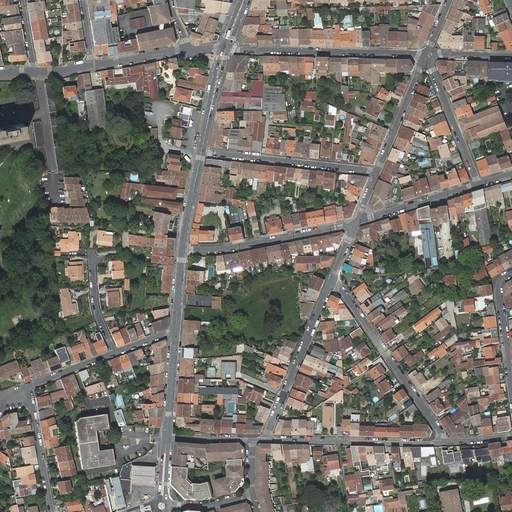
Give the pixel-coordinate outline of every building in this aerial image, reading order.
[(42,0),(41,0),(27,2),(28,12),(42,10),(44,10),(42,0)] [(110,20),(107,0),(86,0),(94,45),(107,43),(116,42),(119,42),(118,26),(111,27),(110,20)] [(114,0),(107,0),(110,20),(117,19),(115,8),(114,0)] [(175,0),(176,7),(191,9),(193,9),(193,7),(194,0),(175,0)] [(205,12),(220,14),(227,14),(231,3),(227,2),(216,1),(207,0),(202,0),(202,3),(205,3),(205,9),(200,8),(200,10),(204,10),(205,10),(205,12)] [(271,2),(271,0),(265,0),(254,0),(251,10),(267,10),(269,10),(269,6),(271,6),(271,2)] [(292,0),(277,0),(277,2),(278,2),(278,6),(278,9),(288,9),(289,9),(293,9),(292,0)] [(292,0),(293,9),(297,9),(299,9),(300,9),(300,7),(295,8),(295,3),(300,3),(300,0),(292,0)] [(455,0),(452,7),(468,14),(469,11),(467,10),(465,9),(464,11),(463,10),(466,3),(467,4),(468,2),(463,0),(455,0)] [(479,10),(482,17),(486,15),(485,13),(487,12),(492,10),(491,7),(492,7),(492,6),(491,3),(490,3),(489,3),(487,0),(478,0),(478,3),(478,6),(479,10)] [(68,11),(78,10),(77,2),(66,4),(68,11)] [(175,43),(172,28),(161,30),(162,27),(162,23),(169,21),(166,2),(152,5),(148,5),(152,24),(159,23),(159,30),(146,33),(136,35),(137,39),(139,49),(149,47),(175,43)] [(7,16),(7,17),(19,15),(17,3),(9,5),(0,6),(0,11),(6,11),(7,11),(7,7),(8,7),(10,15),(7,16)] [(428,5),(423,5),(421,5),(419,5),(419,8),(423,8),(422,11),(423,11),(436,16),(441,5),(436,5),(430,5),(428,5)] [(178,13),(186,14),(190,14),(197,15),(202,15),(208,18),(217,21),(223,23),(227,14),(220,14),(205,12),(205,10),(204,10),(200,10),(199,10),(193,9),(191,9),(176,7),(177,12),(178,13)] [(463,16),(467,17),(467,15),(470,16),(470,15),(468,14),(452,7),(448,19),(459,24),(463,26),(464,22),(461,21),(463,16)] [(496,18),(507,13),(506,9),(494,14),(495,15),(494,15),(496,18)] [(42,10),(28,12),(35,52),(47,51),(46,45),(44,46),(42,38),(46,38),(43,19),(42,10)] [(80,21),(78,10),(68,11),(66,12),(66,14),(61,15),(61,24),(80,21)] [(267,10),(251,10),(248,18),(265,17),(267,17),(269,17),(269,14),(267,14),(265,14),(265,11),(267,11),(267,10)] [(436,16),(423,11),(423,12),(419,21),(408,18),(408,28),(407,48),(411,48),(420,48),(424,46),(426,39),(436,16)] [(496,26),(510,20),(507,13),(496,18),(497,23),(495,24),(496,26)] [(7,17),(3,18),(4,21),(3,21),(3,25),(4,25),(20,22),(19,15),(7,17)] [(198,28),(197,28),(203,31),(212,34),(212,33),(213,32),(217,21),(208,18),(202,15),(198,28)] [(143,16),(130,19),(132,29),(145,26),(143,16)] [(265,17),(248,18),(245,26),(260,25),(266,25),(266,23),(265,19),(265,17)] [(459,24),(448,19),(443,31),(452,35),(452,34),(453,31),(452,30),(454,25),(456,25),(458,27),(459,25),(459,24)] [(475,30),(483,30),(484,27),(484,19),(476,19),(473,19),(473,30),(475,30)] [(501,32),(511,27),(511,25),(510,20),(496,26),(496,28),(498,27),(499,31),(498,32),(498,33),(501,32)] [(80,21),(61,24),(61,26),(66,25),(67,30),(81,28),(80,21)] [(20,22),(4,25),(5,32),(21,29),(20,22)] [(243,33),(256,37),(257,36),(258,31),(260,25),(245,26),(243,33)] [(273,37),(273,32),(272,27),(272,25),(266,25),(260,25),(258,31),(265,31),(265,33),(269,33),(269,37),(273,37)] [(340,30),(340,25),(335,25),(336,29),(333,30),(334,46),(341,46),(340,30)] [(382,25),(380,25),(380,26),(380,43),(380,47),(389,47),(389,32),(389,30),(389,25),(388,25),(388,27),(382,27),(382,25)] [(291,45),(300,45),(299,31),(295,32),(295,29),(292,30),(292,26),(290,26),(290,29),(291,45)] [(372,43),(380,43),(380,26),(371,26),(371,30),(372,43)] [(399,47),(407,48),(408,28),(406,28),(406,30),(402,30),(402,27),(399,27),(399,32),(399,35),(399,47)] [(505,43),(511,39),(511,27),(501,32),(503,37),(503,38),(505,43)] [(67,30),(61,31),(61,34),(61,44),(69,43),(83,40),(81,28),(67,30)] [(196,44),(217,40),(219,35),(214,33),(214,32),(213,32),(212,33),(212,34),(203,31),(197,28),(196,33),(199,35),(196,44)] [(326,28),(325,28),(325,30),(326,36),(326,46),(334,46),(333,30),(328,30),(328,28),(326,28)] [(464,49),(475,49),(475,38),(475,36),(475,31),(472,31),(472,35),(468,35),(468,29),(465,29),(465,28),(464,28),(464,34),(464,36),(464,49)] [(6,45),(8,44),(24,42),(21,29),(5,32),(4,32),(5,39),(6,45)] [(274,44),(281,44),(280,30),(278,29),(278,30),(274,31),(274,32),(273,32),(273,37),(274,44)] [(281,44),(291,45),(290,29),(288,29),(280,30),(281,44)] [(326,46),(326,36),(313,36),(313,30),(312,29),(310,29),(310,30),(311,45),(326,46)] [(300,45),(311,45),(310,30),(307,30),(307,33),(302,33),(302,30),(299,31),(300,45)] [(342,30),(340,30),(341,46),(350,46),(349,31),(342,32),(342,30)] [(357,46),(363,47),(363,45),(362,30),(355,30),(357,46)] [(363,47),(372,47),(372,43),(371,30),(362,30),(363,45),(363,47)] [(192,42),(195,44),(196,44),(199,35),(196,33),(190,31),(189,35),(192,42)] [(452,35),(443,31),(438,42),(442,48),(452,49),(452,36),(452,35)] [(389,47),(399,47),(399,35),(392,35),(392,32),(389,32),(389,47)] [(239,43),(259,44),(259,39),(256,37),(243,33),(239,43)] [(259,44),(274,44),(273,37),(269,37),(257,36),(256,37),(259,39),(259,44)] [(452,49),(464,49),(464,36),(462,36),(462,38),(456,37),(456,36),(452,36),(452,49)] [(475,49),(485,49),(485,38),(483,38),(483,40),(482,40),(482,38),(482,36),(476,36),(476,38),(475,38),(475,49)] [(137,39),(126,40),(128,51),(139,49),(137,39)] [(69,43),(70,52),(85,51),(83,40),(69,43)] [(126,40),(119,42),(116,42),(116,46),(118,53),(128,51),(126,40)] [(8,53),(9,55),(26,54),(24,42),(8,44),(9,46),(12,45),(13,52),(8,53)] [(107,43),(94,45),(95,50),(96,50),(102,49),(103,52),(96,53),(95,53),(96,54),(98,54),(108,53),(108,47),(107,43)] [(47,51),(35,52),(37,63),(40,65),(50,65),(50,61),(49,60),(51,59),(50,54),(48,54),(48,51),(47,51)] [(228,72),(245,73),(245,66),(248,66),(248,60),(248,56),(234,56),(228,72)] [(282,71),(279,57),(265,56),(264,65),(264,70),(267,70),(282,71)] [(177,67),(176,57),(165,59),(167,68),(172,66),(172,69),(177,67)] [(289,57),(279,57),(282,71),(289,70),(290,70),(289,57)] [(291,74),(306,74),(306,57),(298,57),(289,57),(290,70),(291,73),(291,74)] [(314,58),(306,57),(306,74),(306,76),(306,80),(311,80),(311,76),(310,76),(310,71),(311,69),(315,69),(314,58)] [(330,58),(317,58),(317,74),(321,74),(321,71),(328,71),(328,74),(330,74),(330,71),(330,58)] [(342,58),(330,58),(330,71),(338,71),(342,71),(342,58)] [(349,76),(360,76),(360,59),(349,58),(349,72),(349,74),(349,76)] [(360,59),(360,76),(372,76),(373,59),(360,59)] [(372,76),(372,85),(380,85),(380,72),(386,72),(386,59),(373,59),(372,76)] [(386,59),(386,72),(386,74),(388,74),(398,75),(398,73),(398,60),(386,59)] [(411,60),(398,60),(398,73),(400,73),(400,70),(411,71),(411,73),(412,73),(415,67),(411,60)] [(142,77),(141,91),(150,91),(149,98),(157,98),(155,69),(154,61),(141,64),(142,77)] [(447,72),(447,71),(448,61),(438,61),(437,64),(440,72),(442,72),(447,72)] [(442,77),(444,81),(455,76),(455,73),(455,72),(455,61),(448,61),(447,71),(449,71),(449,74),(442,77)] [(481,72),(481,62),(467,61),(467,71),(467,74),(467,75),(474,75),(474,74),(481,74),(481,72)] [(489,72),(489,81),(500,81),(500,82),(506,82),(510,82),(511,82),(511,63),(511,64),(510,62),(508,62),(494,62),(493,64),(490,63),(489,69),(491,69),(491,72),(489,72)] [(100,71),(103,79),(104,79),(106,79),(106,84),(109,84),(109,85),(128,84),(128,82),(135,81),(135,85),(136,90),(141,91),(142,77),(141,64),(121,68),(123,76),(113,77),(112,69),(103,70),(100,71)] [(207,76),(209,70),(195,67),(190,67),(189,72),(207,76)] [(206,84),(207,76),(189,72),(188,77),(193,79),(193,81),(206,84)] [(86,99),(90,130),(107,127),(103,87),(91,90),(88,73),(83,74),(85,85),(86,99)] [(455,76),(455,79),(461,79),(461,82),(458,82),(461,87),(462,86),(465,85),(465,82),(467,82),(467,79),(467,75),(467,74),(455,73),(455,76)] [(455,76),(444,81),(448,92),(450,91),(461,87),(458,82),(458,80),(455,81),(455,80),(455,79),(455,76)] [(194,89),(204,91),(205,88),(206,84),(193,81),(179,78),(177,85),(194,89)] [(270,111),(275,111),(287,111),(285,94),(282,94),(281,94),(264,93),(264,84),(264,81),(253,80),(252,91),(252,93),(250,92),(242,92),(240,92),(223,91),(221,102),(233,102),(245,103),(246,112),(255,111),(263,111),(268,111),(270,111)] [(226,80),(223,91),(240,92),(242,92),(242,80),(226,80)] [(37,101),(34,83),(27,83),(29,96),(29,102),(37,101)] [(52,83),(45,83),(57,172),(63,171),(65,171),(57,112),(53,85),(52,83)] [(74,84),(61,85),(61,97),(75,96),(75,91),(79,90),(78,85),(78,86),(74,86),(74,84)] [(264,93),(281,94),(282,87),(264,84),(264,93)] [(430,89),(420,85),(416,94),(426,98),(430,89)] [(169,101),(177,103),(178,100),(189,103),(192,91),(175,86),(175,89),(173,98),(170,97),(169,101)] [(461,87),(450,91),(453,97),(464,93),(467,92),(467,90),(464,91),(462,86),(461,87)] [(390,93),(390,91),(382,88),(380,94),(377,93),(376,97),(378,98),(386,101),(390,93)] [(348,95),(344,92),(342,104),(348,105),(349,97),(354,98),(354,94),(348,95)] [(450,98),(453,104),(465,99),(467,99),(465,95),(464,93),(453,97),(450,98)] [(416,94),(414,100),(426,106),(428,102),(426,102),(428,99),(426,98),(416,94)] [(371,104),(368,111),(367,113),(378,118),(380,113),(379,112),(381,107),(382,108),(385,103),(374,98),(372,97),(371,99),(373,100),(371,104)] [(453,104),(455,110),(469,105),(472,104),(471,102),(467,104),(465,99),(453,104)] [(411,106),(425,112),(426,113),(426,111),(425,110),(427,106),(426,106),(414,100),(411,106)] [(434,110),(441,107),(439,101),(433,103),(434,107),(433,108),(434,110)] [(221,102),(218,112),(233,112),(233,110),(233,105),(233,102),(221,102)] [(302,102),(301,110),(316,112),(316,108),(316,103),(312,103),(309,102),(305,102),(302,102)] [(191,106),(181,104),(179,112),(177,120),(172,119),(171,124),(179,125),(179,127),(171,126),(169,136),(179,139),(182,129),(184,129),(185,127),(186,127),(191,106)] [(330,105),(327,104),(326,111),(330,111),(337,112),(337,108),(330,105)] [(458,117),(459,121),(466,118),(465,116),(465,114),(468,113),(468,115),(469,117),(474,115),(472,112),(471,112),(469,108),(470,108),(470,107),(469,105),(455,110),(458,117)] [(420,118),(423,120),(424,118),(423,117),(425,112),(411,106),(408,113),(420,118)] [(478,139),(489,135),(499,131),(507,128),(498,106),(492,109),(474,115),(469,117),(466,118),(459,121),(464,132),(468,143),(478,139)] [(262,147),(266,118),(266,116),(263,116),(263,111),(255,111),(246,112),(245,112),(245,120),(248,120),(247,129),(241,129),(231,129),(214,130),(210,147),(239,150),(252,151),(261,152),(262,152),(262,147)] [(218,112),(216,121),(231,121),(233,121),(236,121),(235,112),(233,112),(218,112)] [(336,118),(337,113),(334,112),(334,116),(327,115),(326,125),(334,126),(335,118),(336,118)] [(347,123),(346,122),(345,136),(344,143),(349,143),(350,139),(348,138),(350,129),(351,130),(352,123),(351,123),(352,122),(350,121),(351,118),(354,119),(354,116),(348,113),(347,123)] [(417,124),(418,123),(420,118),(408,113),(405,119),(417,124)] [(446,121),(443,113),(431,119),(433,124),(427,126),(427,127),(427,128),(430,127),(446,121)] [(414,131),(417,124),(405,119),(403,126),(414,131)] [(37,155),(39,172),(47,172),(40,121),(32,122),(37,155)] [(216,121),(214,130),(231,129),(231,122),(231,121),(216,121)] [(451,134),(446,121),(430,127),(431,130),(434,128),(437,136),(433,138),(433,139),(436,140),(439,138),(438,136),(445,133),(446,136),(451,134)] [(386,136),(389,129),(379,126),(371,122),(369,128),(371,130),(372,130),(386,136)] [(0,141),(25,136),(23,124),(9,126),(9,129),(3,130),(2,127),(0,127),(0,141)] [(427,140),(426,136),(414,131),(403,126),(398,137),(409,141),(408,143),(412,144),(428,151),(429,150),(427,140)] [(511,139),(507,128),(499,131),(508,153),(510,152),(511,151),(511,139)] [(383,142),(386,136),(372,130),(372,131),(369,136),(371,137),(383,142)] [(266,153),(273,154),(275,136),(273,135),(273,138),(271,138),(271,142),(267,141),(267,148),(266,153)] [(273,154),(280,154),(282,142),(279,141),(279,136),(275,136),(273,154)] [(380,149),(383,142),(371,137),(369,136),(367,141),(366,143),(369,144),(380,149)] [(436,140),(433,139),(426,136),(427,140),(429,139),(432,150),(439,149),(438,146),(442,145),(440,138),(439,138),(436,140)] [(409,141),(398,137),(393,148),(405,153),(408,154),(412,144),(408,143),(409,141)] [(287,155),(294,156),(295,142),(295,141),(290,140),(290,141),(289,141),(288,142),(287,155)] [(321,156),(330,158),(331,147),(331,144),(325,143),(325,141),(323,141),(322,146),(321,156)] [(280,154),(287,155),(288,142),(282,142),(280,154)] [(302,157),(303,144),(303,143),(298,143),(295,142),(294,156),(302,157)] [(378,155),(380,149),(369,144),(366,143),(364,142),(361,148),(364,149),(366,150),(378,155)] [(338,160),(342,160),(343,154),(343,149),(343,146),(344,144),(344,143),(340,143),(339,146),(333,145),(333,150),(333,151),(332,160),(336,161),(337,151),(339,151),(338,160)] [(310,158),(312,144),(303,144),(302,157),(310,158)] [(310,158),(319,159),(321,145),(312,144),(310,158)] [(443,147),(442,145),(438,146),(439,149),(442,159),(446,158),(451,156),(450,153),(448,154),(447,154),(448,155),(446,156),(443,147)] [(393,148),(389,160),(401,164),(402,162),(405,155),(405,153),(393,148)] [(374,165),(378,155),(366,150),(364,149),(363,152),(358,163),(374,165)] [(462,161),(459,153),(451,156),(452,158),(454,164),(462,161)] [(168,170),(177,170),(179,162),(176,161),(177,156),(166,154),(165,161),(166,161),(166,163),(169,163),(168,170)] [(498,159),(496,155),(486,158),(488,163),(492,174),(503,170),(498,159)] [(498,159),(503,170),(511,167),(511,162),(509,156),(508,156),(499,159),(498,159)] [(208,159),(206,167),(232,170),(231,175),(238,176),(239,163),(233,162),(208,159)] [(436,162),(438,167),(445,165),(443,162),(442,159),(437,159),(435,159),(436,161),(436,162)] [(482,177),(492,174),(488,163),(487,164),(486,162),(484,163),(483,159),(479,161),(478,161),(476,162),(482,177)] [(407,170),(408,167),(403,165),(401,164),(389,160),(384,171),(394,175),(396,176),(398,177),(399,178),(401,175),(399,174),(397,174),(400,166),(402,167),(407,170)] [(238,176),(231,175),(231,180),(242,181),(242,178),(244,163),(239,163),(238,176)] [(256,164),(244,163),(242,178),(254,180),(256,165),(256,164)] [(256,165),(254,180),(253,186),(258,187),(258,181),(267,182),(267,181),(268,166),(262,165),(256,164),(256,165)] [(276,167),(268,166),(267,181),(274,181),(275,179),(276,167)] [(206,167),(205,172),(222,174),(229,175),(231,175),(232,170),(206,167)] [(289,168),(276,167),(275,179),(274,181),(287,182),(287,180),(289,168)] [(452,186),(461,183),(457,172),(456,168),(453,169),(454,170),(449,172),(447,167),(445,167),(447,173),(449,180),(452,186)] [(296,169),(289,168),(287,180),(292,181),(295,181),(296,169)] [(303,170),(296,169),(295,181),(296,181),(302,182),(303,170)] [(470,180),(465,169),(459,171),(457,172),(461,183),(470,180)] [(180,186),(184,187),(188,170),(177,170),(168,170),(157,171),(155,171),(155,179),(163,179),(171,179),(171,187),(181,188),(180,186)] [(311,171),(303,170),(302,182),(302,184),(309,185),(309,184),(311,171)] [(318,171),(311,171),(309,184),(309,185),(309,186),(317,187),(317,186),(317,184),(318,171)] [(325,172),(318,171),(317,184),(322,185),(322,183),(324,183),(325,172)] [(390,184),(394,175),(384,171),(380,180),(390,184)] [(205,172),(202,185),(216,186),(220,187),(222,174),(205,172)] [(336,173),(325,172),(324,183),(324,184),(327,185),(327,188),(327,191),(331,191),(332,189),(332,185),(335,186),(336,173)] [(369,177),(349,175),(348,180),(349,180),(349,183),(352,185),(363,189),(369,177)] [(374,210),(404,201),(402,191),(400,184),(399,179),(399,178),(398,177),(396,176),(394,175),(390,184),(391,184),(384,201),(380,197),(374,194),(369,206),(374,210)] [(412,181),(411,175),(399,178),(399,179),(400,184),(402,183),(410,181),(412,181)] [(432,192),(443,189),(438,177),(438,175),(429,178),(429,180),(428,180),(432,192)] [(443,189),(452,186),(449,180),(446,181),(444,175),(438,177),(443,189)] [(76,176),(63,176),(63,184),(65,184),(65,191),(67,191),(67,198),(69,198),(69,205),(83,205),(82,198),(81,198),(81,191),(78,191),(78,184),(77,184),(76,176)] [(424,195),(432,192),(428,180),(427,178),(420,180),(420,181),(424,195)] [(380,180),(374,194),(380,197),(384,201),(391,184),(390,184),(380,180)] [(132,186),(133,183),(123,181),(119,200),(126,200),(129,185),(131,185),(132,186)] [(417,197),(424,195),(420,181),(413,183),(413,185),(414,187),(417,197)] [(184,189),(181,188),(171,187),(133,183),(132,186),(141,187),(143,187),(141,194),(174,198),(175,192),(183,193),(184,189)] [(486,203),(488,203),(502,200),(504,200),(501,184),(484,189),(486,203)] [(200,195),(199,200),(216,202),(217,197),(215,197),(215,194),(212,194),(213,189),(215,189),(216,186),(202,185),(200,195)] [(361,196),(363,189),(352,185),(350,189),(349,191),(350,191),(358,195),(361,196)] [(228,187),(227,187),(226,194),(228,194),(228,198),(233,199),(234,195),(235,188),(228,187)] [(404,201),(417,197),(414,187),(403,190),(402,191),(404,201)] [(480,245),(492,241),(487,208),(486,203),(484,189),(472,193),(474,205),(480,243),(480,245)] [(356,199),(358,195),(350,191),(347,198),(346,200),(351,201),(352,202),(354,203),(356,199)] [(474,205),(472,193),(463,196),(464,208),(465,210),(467,209),(467,207),(474,205)] [(464,208),(463,196),(455,198),(458,213),(463,212),(465,212),(465,210),(464,208)] [(180,208),(181,203),(142,198),(141,204),(162,206),(168,207),(169,207),(180,208)] [(458,213),(455,198),(448,200),(449,206),(450,217),(458,216),(458,213)] [(247,201),(245,201),(246,207),(249,207),(249,209),(248,209),(250,217),(252,217),(253,224),(256,237),(261,236),(254,202),(248,203),(247,201)] [(351,218),(357,204),(354,203),(352,202),(350,203),(349,203),(342,204),(342,207),(345,219),(351,218)] [(196,213),(196,215),(202,216),(205,204),(198,203),(196,213)] [(326,207),(324,208),(324,210),(326,223),(338,220),(336,208),(335,206),(332,206),(332,210),(327,211),(326,207)] [(432,269),(439,268),(434,228),(433,225),(431,211),(430,206),(418,210),(421,232),(421,236),(426,268),(432,269)] [(451,220),(450,217),(449,206),(444,207),(444,208),(440,208),(440,209),(436,209),(436,210),(431,211),(433,225),(437,225),(437,224),(442,223),(446,222),(446,221),(451,220)] [(56,207),(48,208),(50,221),(57,220),(58,221),(65,220),(65,221),(68,221),(72,221),(76,221),(79,221),(88,220),(85,207),(77,208),(70,209),(70,208),(63,209),(63,207),(56,208),(56,207)] [(338,220),(345,219),(342,207),(336,208),(338,220)] [(155,232),(165,234),(167,228),(171,229),(172,223),(168,222),(170,214),(152,210),(151,214),(153,215),(149,231),(155,232)] [(321,210),(317,211),(319,224),(326,223),(324,210),(321,210)] [(409,233),(411,245),(414,245),(413,236),(413,232),(421,232),(418,210),(406,213),(408,229),(409,233)] [(319,224),(317,211),(308,213),(307,213),(309,226),(319,224)] [(307,213),(299,214),(300,216),(302,228),(309,226),(307,213)] [(403,231),(408,229),(406,213),(399,216),(400,219),(390,222),(393,232),(401,229),(402,231),(403,231)] [(298,214),(292,215),(295,229),(302,228),(300,216),(298,216),(298,214)] [(191,244),(199,244),(199,240),(209,240),(214,241),(215,231),(200,230),(201,224),(200,224),(202,216),(196,215),(196,216),(194,223),(194,226),(193,230),(191,244)] [(292,215),(284,216),(287,231),(295,229),(292,215)] [(269,234),(284,231),(281,219),(280,219),(279,216),(267,219),(268,222),(266,222),(269,234)] [(391,235),(394,234),(393,232),(390,222),(389,219),(382,221),(383,231),(384,232),(385,232),(385,234),(390,232),(391,235)] [(377,231),(383,231),(382,221),(370,225),(372,239),(372,241),(373,241),(373,239),(378,239),(377,231)] [(229,229),(232,242),(245,239),(242,227),(241,222),(239,222),(240,227),(229,229)] [(372,239),(370,225),(360,227),(356,238),(362,240),(365,240),(372,239)] [(68,247),(77,247),(77,239),(77,236),(74,236),(74,231),(68,231),(68,239),(60,239),(60,249),(68,249),(68,247)] [(97,244),(112,245),(112,236),(105,235),(105,232),(97,231),(97,244)] [(165,237),(165,234),(155,232),(154,238),(128,234),(129,245),(148,246),(164,247),(165,237)] [(343,232),(331,234),(333,243),(335,243),(340,245),(345,234),(343,232)] [(333,243),(331,234),(325,236),(327,248),(334,247),(334,246),(333,243)] [(327,248),(325,236),(317,237),(320,249),(327,248)] [(173,250),(174,238),(165,237),(164,247),(164,249),(173,250)] [(320,249),(317,237),(310,239),(313,250),(320,249)] [(313,250),(310,239),(303,240),(305,251),(305,252),(309,251),(313,250)] [(305,251),(303,240),(296,242),(298,253),(305,251)] [(298,253),(296,242),(288,243),(291,254),(298,253)] [(283,258),(284,260),(291,258),(291,254),(288,243),(281,245),(283,258)] [(369,251),(370,249),(367,248),(358,244),(356,249),(365,253),(366,250),(369,251)] [(489,254),(495,250),(492,244),(485,247),(488,252),(489,254)] [(279,263),(282,262),(282,258),(283,258),(281,245),(274,246),(276,259),(278,259),(279,263)] [(172,265),(173,250),(164,249),(164,247),(148,246),(148,248),(153,248),(151,263),(157,263),(157,268),(162,269),(163,268),(171,269),(172,265)] [(269,261),(270,266),(272,266),(271,260),(275,260),(275,262),(277,262),(276,259),(274,246),(266,248),(269,261)] [(478,251),(480,256),(488,252),(485,247),(478,251)] [(268,261),(269,261),(266,248),(259,249),(262,262),(263,262),(265,262),(268,261)] [(251,250),(254,264),(260,263),(262,262),(259,249),(251,250)] [(356,249),(354,255),(363,258),(364,256),(365,253),(356,249)] [(252,267),(255,266),(255,265),(254,264),(251,250),(246,252),(249,266),(252,265),(252,267)] [(250,268),(249,266),(246,252),(239,253),(242,267),(242,268),(242,270),(250,268)] [(232,254),(234,268),(242,267),(239,253),(232,254)] [(505,253),(498,257),(499,259),(505,269),(511,266),(505,253)] [(226,270),(234,268),(232,254),(224,255),(226,270)] [(225,272),(227,271),(226,270),(224,255),(218,256),(218,270),(218,272),(220,272),(220,270),(225,270),(225,272)] [(354,255),(352,260),(360,263),(364,264),(365,264),(367,259),(365,259),(363,258),(354,255)] [(331,266),(335,256),(328,256),(322,256),(314,256),(309,256),(306,256),(298,256),(297,256),(297,264),(295,263),(295,264),(294,264),(293,267),(293,269),(294,269),(297,270),(298,270),(309,270),(310,270),(315,270),(321,269),(321,267),(331,266)] [(499,259),(494,262),(494,264),(499,272),(505,269),(499,259)] [(113,271),(112,271),(111,271),(112,279),(124,278),(122,260),(111,261),(112,268),(113,268),(113,271)] [(367,271),(368,265),(365,264),(364,264),(360,263),(352,260),(350,265),(358,269),(360,269),(364,270),(367,271)] [(80,265),(82,265),(82,261),(70,261),(70,266),(68,266),(69,277),(71,276),(71,281),(83,281),(83,273),(80,273),(80,265)] [(485,264),(492,277),(499,272),(494,264),(490,266),(487,262),(485,264)] [(358,269),(350,265),(346,263),(343,269),(352,272),(353,270),(359,272),(360,269),(358,269)] [(475,281),(487,276),(484,267),(471,272),(475,281)] [(197,280),(204,282),(205,272),(189,270),(188,279),(195,280),(196,280),(197,280)] [(161,284),(170,284),(171,274),(162,273),(161,284)] [(315,275),(310,288),(320,292),(325,279),(315,275)] [(455,276),(445,276),(445,277),(446,281),(446,290),(455,289),(455,285),(456,285),(455,276)] [(188,279),(187,294),(196,295),(195,295),(195,294),(194,294),(195,284),(196,280),(195,280),(188,279)] [(424,288),(417,279),(414,281),(409,284),(416,293),(424,288)] [(354,291),(362,303),(370,296),(366,290),(368,288),(365,283),(354,291)] [(160,291),(169,292),(170,284),(161,284),(160,291)] [(482,297),(493,295),(492,285),(479,287),(479,290),(481,290),(482,297)] [(304,296),(303,295),(303,299),(308,300),(316,302),(320,292),(310,288),(307,294),(305,293),(304,296)] [(107,289),(107,297),(109,297),(109,300),(107,300),(108,307),(119,306),(117,289),(107,289)] [(394,298),(397,303),(408,295),(405,290),(394,298)] [(61,293),(64,315),(77,312),(75,303),(71,304),(70,292),(61,293)] [(341,299),(332,295),(326,311),(333,310),(334,307),(337,308),(341,299)] [(375,295),(361,306),(364,310),(378,300),(379,299),(375,295)] [(222,297),(213,296),(213,308),(222,309),(222,297)] [(301,316),(310,316),(316,302),(308,300),(307,303),(307,305),(301,304),(301,316)] [(378,300),(364,310),(368,316),(378,308),(382,305),(378,300)] [(453,330),(454,335),(457,334),(458,334),(453,310),(455,309),(453,300),(447,301),(448,307),(449,312),(450,317),(452,324),(453,330)] [(459,313),(474,311),(473,300),(461,302),(462,305),(460,305),(461,309),(458,310),(459,313)] [(388,311),(391,315),(403,306),(404,306),(401,302),(388,311)] [(385,330),(386,331),(391,328),(397,323),(394,319),(406,310),(403,306),(391,315),(380,323),(385,330)] [(155,321),(167,316),(168,308),(164,309),(154,310),(151,310),(155,321)] [(378,308),(368,316),(374,325),(385,316),(382,312),(381,313),(380,312),(378,308)] [(336,310),(334,310),(335,315),(340,315),(341,320),(355,319),(348,309),(336,310)] [(438,313),(435,309),(428,314),(428,315),(415,324),(421,332),(428,327),(425,322),(438,313)] [(486,330),(497,328),(495,310),(488,311),(487,311),(488,316),(484,316),(486,330)] [(142,312),(135,313),(138,321),(144,319),(142,312)] [(150,331),(151,334),(166,328),(167,316),(155,321),(149,323),(151,326),(153,330),(150,331)] [(436,323),(441,330),(449,325),(446,320),(444,317),(436,323)] [(200,322),(185,320),(184,328),(199,330),(200,322)] [(334,321),(321,323),(318,330),(323,330),(324,339),(335,338),(334,329),(335,329),(334,321)] [(137,339),(144,337),(142,330),(140,326),(139,323),(131,325),(137,339)] [(437,341),(453,330),(452,324),(434,337),(437,341)] [(124,326),(125,328),(130,342),(137,339),(131,325),(129,326),(128,325),(124,326)] [(109,329),(117,347),(124,344),(119,330),(117,326),(109,329)] [(363,331),(360,327),(353,331),(355,335),(363,331)] [(125,328),(119,330),(124,344),(130,342),(125,328)] [(381,335),(387,343),(397,336),(396,334),(394,336),(390,331),(392,329),(391,328),(386,331),(381,335)] [(474,334),(475,341),(476,340),(485,339),(499,337),(497,328),(486,330),(482,330),(483,334),(478,335),(478,334),(474,334)] [(85,340),(81,329),(76,331),(72,332),(63,333),(66,339),(73,336),(74,339),(79,337),(80,342),(81,344),(81,345),(86,343),(85,340)] [(96,355),(107,351),(99,332),(95,334),(98,341),(92,343),(96,355)] [(199,333),(184,332),(183,348),(198,348),(199,333)] [(63,347),(68,360),(70,365),(75,363),(69,348),(66,339),(63,333),(58,334),(63,347)] [(454,336),(446,341),(447,342),(437,349),(436,348),(428,353),(431,357),(435,355),(435,356),(455,341),(454,336)] [(345,350),(354,346),(350,337),(341,341),(345,350)] [(153,349),(165,345),(166,340),(164,339),(151,344),(152,345),(153,349)] [(323,340),(324,344),(326,344),(326,350),(332,352),(338,351),(337,339),(331,339),(323,340)] [(279,348),(291,353),(294,345),(295,344),(286,340),(285,341),(283,346),(278,345),(277,347),(279,348)] [(460,366),(461,369),(502,363),(502,358),(494,359),(493,354),(496,353),(496,351),(498,351),(497,346),(484,348),(485,360),(473,362),(473,358),(467,359),(468,363),(462,363),(459,349),(475,347),(478,346),(477,340),(475,341),(459,343),(456,343),(456,344),(456,347),(459,358),(460,366)] [(27,343),(18,346),(20,351),(29,348),(27,343)] [(87,359),(91,357),(87,345),(86,343),(81,345),(81,344),(69,348),(75,363),(80,361),(77,353),(84,351),(87,359)] [(91,357),(96,355),(92,343),(91,344),(87,345),(91,357)] [(354,350),(360,359),(361,358),(362,359),(371,352),(364,343),(354,350)] [(165,353),(165,345),(153,349),(155,356),(165,353)] [(273,356),(245,345),(244,350),(266,359),(265,361),(271,363),(287,370),(290,363),(287,361),(273,356)] [(393,352),(399,361),(409,354),(403,345),(399,348),(393,352)] [(18,346),(11,349),(14,356),(21,354),(20,351),(18,346)] [(329,352),(315,346),(312,354),(327,361),(328,358),(327,358),(329,352)] [(63,347),(54,350),(56,356),(59,364),(68,360),(63,347)] [(279,348),(277,347),(273,356),(287,361),(291,353),(279,348)] [(454,361),(459,358),(456,347),(455,347),(450,351),(454,357),(451,358),(453,362),(454,361)] [(141,348),(134,351),(137,359),(144,356),(141,348)] [(198,348),(183,348),(182,358),(195,359),(197,358),(198,358),(199,348),(198,348)] [(134,351),(127,353),(131,364),(138,362),(137,359),(134,351)] [(424,354),(421,351),(417,354),(413,357),(412,356),(411,355),(405,359),(410,366),(426,355),(425,354),(424,354)] [(118,356),(123,369),(131,366),(131,364),(127,353),(118,356)] [(164,361),(165,353),(155,356),(152,357),(155,363),(164,361)] [(343,381),(344,381),(344,377),(343,369),(308,354),(304,364),(321,372),(326,374),(334,377),(343,381)] [(46,362),(50,373),(61,368),(59,364),(56,356),(45,361),(46,362)] [(109,360),(114,373),(123,369),(118,356),(109,360)] [(375,366),(384,360),(381,357),(373,363),(375,366)] [(195,359),(182,358),(181,367),(195,367),(195,360),(196,360),(197,358),(195,359)] [(358,370),(361,374),(367,369),(365,366),(371,362),(368,358),(353,369),(355,373),(358,370)] [(39,359),(35,361),(41,376),(50,373),(46,362),(41,363),(39,359)] [(108,389),(118,385),(114,373),(109,360),(104,362),(107,369),(110,368),(111,371),(110,371),(110,372),(111,374),(106,376),(104,377),(108,389)] [(19,370),(16,361),(0,367),(1,369),(0,369),(0,380),(6,379),(5,376),(7,375),(20,371),(19,370)] [(27,369),(31,380),(41,376),(35,361),(30,363),(31,367),(27,369)] [(150,376),(164,372),(164,361),(155,363),(150,365),(150,376)] [(284,378),(287,370),(271,363),(271,364),(269,367),(270,368),(268,373),(274,375),(275,374),(284,378)] [(321,372),(304,364),(301,370),(312,375),(312,374),(313,372),(316,373),(320,374),(321,372)] [(369,371),(366,373),(367,375),(371,373),(376,380),(386,372),(381,364),(370,371),(369,371)] [(20,371),(24,382),(31,380),(27,369),(26,367),(19,370),(20,371)] [(195,367),(181,367),(180,379),(200,379),(205,379),(205,376),(194,376),(195,367)] [(479,371),(480,377),(486,376),(499,375),(498,368),(491,368),(489,369),(489,368),(479,369),(479,371)] [(86,369),(78,372),(82,380),(89,378),(86,369)] [(148,389),(163,384),(164,372),(150,376),(148,376),(148,389)] [(268,373),(267,372),(265,377),(269,379),(267,384),(279,389),(284,379),(274,375),(268,373)] [(411,379),(417,387),(427,380),(421,372),(417,374),(411,379)] [(78,388),(73,374),(66,376),(72,392),(75,390),(75,389),(78,388)] [(377,386),(383,396),(395,388),(386,374),(376,381),(378,385),(377,386)] [(300,376),(299,376),(295,385),(307,390),(309,385),(311,386),(312,383),(313,380),(301,375),(300,376)] [(486,376),(488,386),(489,386),(500,384),(499,375),(486,376)] [(71,395),(74,395),(72,392),(66,376),(60,378),(64,389),(67,395),(69,395),(71,394),(71,395)] [(332,388),(340,391),(343,381),(334,377),(332,382),(334,383),(332,388)] [(239,389),(200,387),(200,379),(180,379),(179,393),(199,394),(218,394),(224,394),(238,395),(239,389)] [(430,380),(419,388),(424,396),(435,388),(430,380)] [(91,393),(105,390),(103,382),(89,386),(91,393)] [(148,395),(162,391),(163,384),(148,389),(142,390),(143,396),(148,395)] [(489,386),(490,396),(504,394),(503,389),(501,390),(500,384),(489,386)] [(295,385),(291,395),(301,399),(304,400),(308,390),(305,389),(295,385)] [(467,395),(468,399),(472,398),(478,397),(480,397),(479,387),(465,389),(467,395)] [(251,390),(247,399),(251,401),(251,399),(260,403),(259,404),(261,405),(271,409),(273,403),(262,398),(265,392),(256,388),(254,391),(251,390)] [(319,395),(329,399),(330,398),(340,391),(332,388),(329,395),(326,394),(320,391),(319,395)] [(340,391),(330,398),(330,400),(344,400),(344,392),(344,388),(340,391)] [(53,404),(64,401),(68,400),(67,395),(64,389),(48,393),(49,396),(50,402),(51,404),(53,404)] [(386,413),(387,417),(404,405),(411,400),(403,389),(393,396),(394,397),(396,396),(398,400),(397,401),(398,403),(397,405),(386,413)] [(431,403),(438,399),(442,396),(437,390),(427,397),(431,403)] [(149,403),(161,401),(162,391),(148,395),(149,403)] [(199,394),(179,393),(178,404),(193,405),(198,405),(199,394)] [(490,396),(489,396),(489,399),(491,399),(492,402),(494,401),(494,400),(504,398),(504,394),(490,396)] [(454,423),(460,419),(470,412),(469,407),(469,404),(468,399),(467,395),(457,401),(463,410),(461,411),(451,418),(449,415),(447,417),(445,415),(439,419),(446,429),(454,423)] [(35,398),(37,408),(44,406),(44,403),(50,402),(49,396),(40,399),(39,397),(35,398)] [(480,397),(478,397),(479,406),(480,413),(485,413),(484,405),(488,405),(488,402),(492,402),(491,399),(489,399),(489,396),(480,397)] [(315,408),(290,397),(287,404),(291,406),(294,407),(300,410),(308,412),(315,408)] [(385,398),(375,405),(376,405),(376,410),(386,404),(385,398)] [(433,410),(437,415),(454,404),(450,398),(448,400),(442,404),(433,410)] [(429,405),(433,410),(442,404),(438,399),(431,403),(429,405)] [(411,400),(404,405),(407,409),(414,404),(411,400)] [(463,410),(457,401),(455,403),(461,411),(463,410)] [(178,404),(178,417),(195,417),(195,415),(194,415),(195,409),(191,409),(191,407),(193,407),(193,405),(178,404)] [(414,404),(407,409),(411,414),(418,409),(414,404)] [(37,408),(39,418),(56,414),(55,412),(53,412),(52,407),(47,408),(46,405),(44,406),(37,408)] [(177,430),(214,431),(215,420),(216,405),(202,405),(202,411),(208,411),(208,418),(202,418),(201,424),(195,424),(195,417),(178,417),(177,430)] [(271,409),(261,405),(257,416),(261,418),(260,421),(265,423),(271,409)] [(148,418),(160,417),(161,406),(146,408),(148,418)] [(470,412),(472,418),(472,419),(479,417),(478,406),(469,407),(470,412)] [(334,407),(326,407),(326,426),(334,426),(334,407)] [(135,419),(142,418),(141,409),(133,410),(135,419)] [(6,414),(9,425),(9,429),(30,425),(29,419),(18,421),(17,421),(15,412),(6,414)] [(470,412),(460,419),(462,423),(463,422),(465,423),(472,418),(470,412)] [(95,429),(98,431),(108,429),(105,413),(90,415),(79,417),(74,421),(81,468),(113,464),(111,448),(102,449),(99,452),(97,450),(94,431),(95,429)] [(237,424),(237,433),(246,433),(246,423),(246,420),(246,414),(238,413),(238,417),(237,424)] [(118,427),(123,426),(120,415),(115,416),(118,427)] [(493,427),(494,433),(510,431),(511,428),(510,416),(497,418),(498,426),(493,427)] [(41,428),(55,425),(53,417),(39,420),(41,428)] [(148,426),(159,427),(160,417),(148,418),(148,426)] [(234,418),(222,418),(222,421),(222,433),(233,433),(233,424),(237,424),(238,417),(234,417),(234,418)] [(275,434),(282,434),(285,421),(281,419),(275,434)] [(482,426),(484,434),(494,433),(493,427),(492,419),(481,421),(482,426)] [(214,431),(214,433),(222,433),(222,421),(215,420),(214,431)] [(344,420),(344,427),(344,431),(352,431),(352,423),(352,420),(344,420)] [(282,434),(292,434),(292,421),(285,421),(282,434)] [(292,434),(300,434),(300,421),(292,421),(292,434)] [(246,423),(246,433),(261,434),(264,426),(252,426),(252,423),(246,423)] [(360,423),(352,423),(352,431),(352,436),(360,436),(360,426),(360,423)] [(456,428),(454,423),(446,429),(451,436),(470,435),(469,428),(465,429),(465,426),(463,425),(459,426),(460,427),(456,428)] [(43,439),(55,435),(54,434),(53,434),(51,428),(55,427),(56,427),(55,425),(41,428),(43,439)] [(376,425),(376,426),(376,436),(388,436),(387,425),(376,425)] [(387,425),(388,436),(401,437),(401,429),(389,428),(389,425),(387,425)] [(414,427),(414,437),(430,437),(433,431),(429,425),(414,425),(414,427)] [(360,426),(360,436),(376,436),(376,426),(360,426)] [(401,429),(401,437),(414,437),(414,427),(401,426),(401,429)] [(34,444),(32,435),(22,437),(24,446),(34,444)] [(45,449),(55,446),(53,438),(55,437),(55,435),(43,439),(45,449)] [(502,447),(505,460),(511,459),(510,457),(511,456),(511,439),(507,441),(508,447),(502,447)] [(198,456),(199,444),(175,442),(174,466),(185,467),(186,456),(198,456)] [(495,472),(495,473),(498,472),(494,457),(500,456),(500,461),(505,460),(502,447),(501,442),(489,443),(490,447),(493,460),(495,472)] [(244,452),(245,452),(245,448),(243,449),(240,444),(240,443),(218,444),(218,445),(215,446),(214,445),(208,445),(208,457),(208,461),(215,461),(215,460),(219,460),(219,461),(230,460),(243,459),(244,452)] [(55,455),(70,452),(68,444),(53,448),(55,455)] [(208,445),(199,444),(198,456),(208,457),(208,445)] [(276,511),(275,509),(273,509),(272,503),(274,502),(271,494),(270,495),(268,488),(270,488),(270,480),(268,480),(268,473),(270,473),(271,465),(269,465),(269,462),(266,462),(266,453),(274,453),(272,444),(260,444),(258,446),(257,489),(262,511),(276,511)] [(283,444),(272,444),(274,453),(275,460),(286,458),(283,444)] [(291,444),(283,444),(286,458),(293,457),(291,444)] [(297,444),(291,444),(293,457),(293,463),(294,464),(300,464),(297,444)] [(297,444),(300,464),(309,462),(310,471),(315,470),(313,457),(311,458),(309,445),(297,444)] [(32,465),(37,464),(34,445),(20,448),(22,459),(24,459),(25,463),(30,462),(31,465),(32,465)] [(360,467),(361,471),(356,472),(356,474),(358,486),(359,491),(364,490),(361,476),(371,475),(370,470),(363,471),(361,461),(359,446),(351,446),(352,449),(355,467),(360,467)] [(359,446),(361,461),(363,461),(363,457),(368,456),(367,446),(359,446)] [(368,456),(369,461),(370,465),(377,464),(374,446),(367,446),(368,456)] [(386,456),(384,446),(374,446),(377,464),(377,465),(379,465),(379,463),(387,463),(387,461),(386,456)] [(393,455),(394,461),(401,461),(399,447),(392,446),(393,455)] [(416,447),(412,447),(415,462),(422,462),(422,457),(431,457),(432,465),(438,464),(435,446),(416,447)] [(415,462),(412,447),(404,447),(406,462),(415,462)] [(461,450),(461,451),(463,461),(464,465),(470,464),(468,458),(474,457),(474,455),(476,455),(477,456),(482,455),(483,462),(493,460),(490,447),(478,449),(475,449),(475,451),(473,451),(473,449),(461,450)] [(323,457),(323,448),(316,448),(316,454),(315,454),(315,459),(324,459),(323,457)] [(8,457),(8,456),(6,449),(3,453),(0,451),(0,460),(10,468),(8,457)] [(461,451),(454,452),(454,450),(443,451),(445,464),(457,462),(463,461),(461,451)] [(55,455),(57,462),(72,459),(70,452),(55,455)] [(222,479),(215,480),(219,495),(237,491),(241,486),(240,485),(243,482),(243,478),(244,478),(245,452),(244,452),(243,459),(230,460),(230,471),(229,471),(229,478),(222,479)] [(325,465),(326,475),(331,474),(330,470),(341,469),(339,454),(323,457),(324,459),(325,465)] [(57,462),(59,470),(74,466),(72,459),(57,462)] [(13,486),(30,483),(34,483),(32,466),(32,465),(31,465),(16,467),(18,476),(22,476),(22,479),(12,481),(13,486)] [(130,465),(129,483),(152,485),(154,466),(130,465)] [(76,474),(74,466),(59,470),(59,471),(55,472),(57,478),(61,477),(61,478),(76,474)] [(185,467),(174,466),(173,472),(175,472),(174,476),(173,476),(173,481),(174,481),(175,484),(174,485),(185,497),(186,496),(190,498),(190,499),(204,499),(206,499),(206,497),(210,497),(210,498),(213,497),(209,482),(202,483),(193,483),(193,485),(188,479),(189,478),(189,467),(185,467)] [(345,476),(346,488),(351,487),(351,492),(355,492),(355,487),(358,486),(356,474),(345,476)] [(119,475),(101,478),(102,483),(99,484),(102,504),(108,503),(109,511),(110,511),(125,509),(119,475)] [(130,492),(129,479),(120,480),(122,493),(130,492)] [(379,481),(381,491),(394,489),(393,479),(379,481)] [(57,482),(58,487),(59,487),(60,494),(70,491),(69,480),(57,482)] [(15,498),(20,497),(20,495),(21,495),(32,493),(30,483),(13,486),(14,489),(17,489),(18,495),(15,496),(15,497),(15,498)] [(443,511),(463,511),(460,489),(440,493),(443,511)] [(398,492),(399,498),(400,505),(407,504),(405,491),(398,492)] [(501,498),(503,509),(511,507),(511,493),(511,491),(506,492),(507,497),(501,498)] [(399,498),(384,500),(385,511),(392,511),(391,505),(397,504),(400,504),(399,498)] [(71,511),(84,510),(80,500),(71,501),(71,504),(68,505),(69,511),(71,511)] [(252,511),(250,505),(247,502),(220,508),(221,511),(252,511)] [(90,511),(104,511),(101,504),(93,507),(91,503),(88,505),(90,511)]
